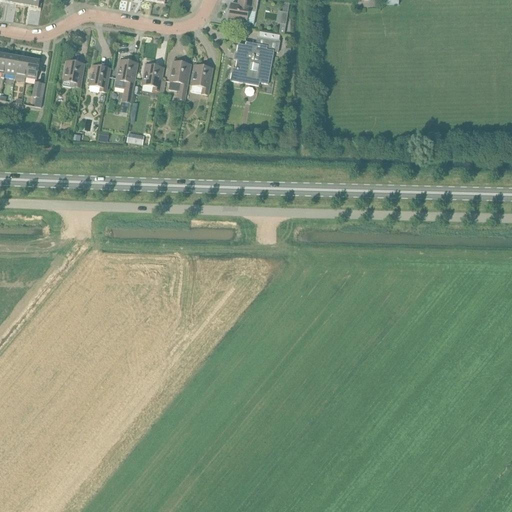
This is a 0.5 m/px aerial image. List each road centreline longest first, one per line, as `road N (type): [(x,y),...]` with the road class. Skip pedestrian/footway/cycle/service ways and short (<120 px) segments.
road 1 (primary): [(511,197),(0,181)]
road 2 (unclassified): [(511,215),(0,200)]
road 3 (residential): [(0,32),(35,36),(84,16),(182,28),(197,22),(210,0)]
